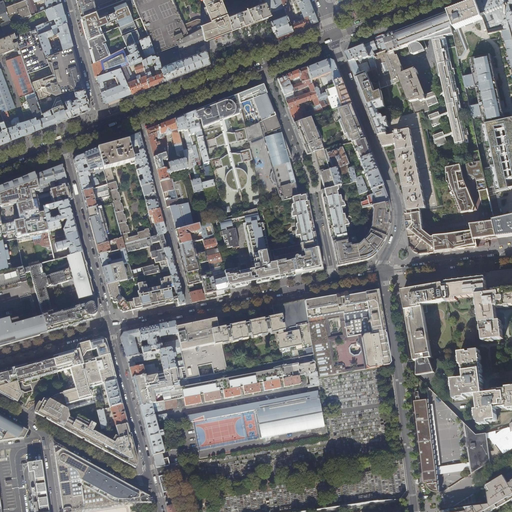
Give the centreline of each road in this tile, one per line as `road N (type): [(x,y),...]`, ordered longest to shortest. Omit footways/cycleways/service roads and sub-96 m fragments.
road 1 (residential): [(332,38),(397,204),(383,272)]
road 2 (residential): [(414,511),(383,272)]
road 3 (primary): [(137,112),(332,38)]
road 4 (residential): [(137,112),(190,311)]
road 5 (residential): [(109,328),(62,141)]
road 6 (residential): [(134,417),(305,385)]
road 7 (residential): [(190,311),(331,280)]
road 8 (residential): [(103,126),(68,0)]
road 9 (residential): [(383,272),(511,255)]
